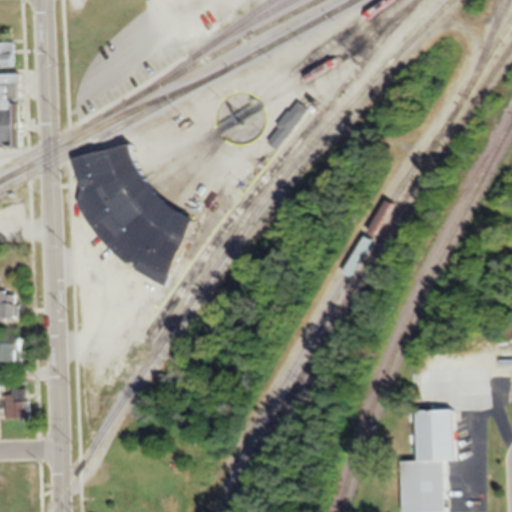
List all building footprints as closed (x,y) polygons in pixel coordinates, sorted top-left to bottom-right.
[(0,65),(16,65),(15,41),(0,41),(0,65)] [(0,143),(21,143),(19,72),(0,72),(0,143)] [(290,109),(279,124),(281,126),(270,142),(280,149),(310,109),(300,101),(292,111),(290,109)] [(132,144),(134,153),(137,161),(139,166),(141,170),(144,173),(146,178),(149,182),(151,185),(154,188),(157,191),(161,196),(164,199),(173,205),(179,209),(195,218),(166,284),(151,278),(138,271),(132,267),(138,256),(123,256),(111,244),(102,235),(93,223),(84,211),(77,201),(81,183),(76,171),(73,160),(132,144)] [(19,290),(0,289),(0,319),(19,319),(19,290)] [(0,361),(23,362),(23,338),(0,337),(0,361)] [(6,394),(6,418),(31,418),(31,394),(6,394)] [(419,410),(421,460),(404,460),(406,511),(447,509),(445,459),(455,458),(453,409),(419,410)] [(8,488),(1,488),(1,505),(28,505),(28,478),(8,478),(8,488)]
